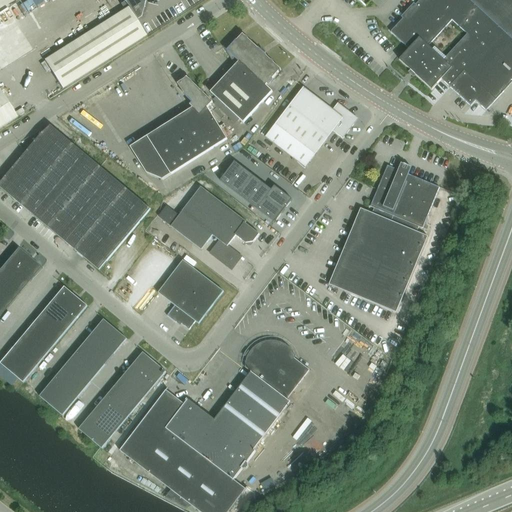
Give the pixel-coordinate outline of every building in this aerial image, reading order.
[(123,0),(128,7),(128,6),(137,20),(141,18),(145,0),(123,0)] [(486,111),(511,82),(511,0),(420,0),(415,6),(414,4),(401,18),(403,20),(391,33),(409,50),(400,61),(432,90),(441,80),(470,107),(475,101),(486,111)] [(62,89),(146,36),(128,8),(44,61),(62,89)] [(239,62),(210,93),(243,124),(273,92),(266,86),(280,71),(281,71),(264,55),(266,53),(264,53),(262,49),(260,50),(243,35),(236,42),(233,40),(233,41),(224,47),(234,63),(235,64),(238,60),(239,62)] [(193,108),(147,137),(131,147),(147,174),(163,180),(171,175),(227,140),(207,108),(213,103),(187,78),(186,78),(187,79),(178,84),(184,95),(193,103),(191,106),(190,105),(190,106),(193,108)] [(303,89),(275,125),(266,138),(305,169),(315,156),(334,133),(343,140),(354,125),(352,115),(338,104),(333,111),(303,89)] [(0,129),(18,118),(0,90),(0,129)] [(0,188),(22,207),(73,145),(51,126),(42,134),(0,184),(0,188)] [(22,207),(49,229),(100,167),(73,145),(22,207)] [(235,163),(221,181),(230,188),(244,170),(235,163)] [(439,188),(387,166),(370,207),(374,209),(372,214),(361,209),(329,286),(396,314),(428,237),(417,233),(419,228),(422,229),(439,188)] [(127,189),(100,167),(49,229),(75,251),(127,189)] [(244,170),(230,188),(240,196),(254,177),(244,170)] [(254,177),(240,196),(249,203),(263,184),(254,177)] [(263,184),(249,203),(253,206),(258,210),(266,198),(272,191),(263,184)] [(272,191),(266,198),(284,212),(292,200),(275,187),(272,191)] [(210,254),(228,268),(235,267),(242,258),(228,247),(236,237),(246,244),(253,243),(260,235),(245,224),(246,223),(201,188),(182,213),(171,227),(200,250),(212,235),(220,242),(210,254)] [(151,209),(127,189),(75,251),(99,271),(151,209)] [(266,198),(258,210),(275,223),(284,212),(266,198)] [(0,316),(41,268),(18,248),(0,269),(0,316)] [(175,306),(167,316),(176,323),(177,321),(189,331),(196,322),(199,325),(224,292),(183,261),(158,294),(175,306)] [(88,307),(65,288),(0,364),(23,383),(88,307)] [(127,340),(104,320),(40,397),(63,417),(127,340)] [(343,336),(350,325),(346,322),(339,333),(343,336)] [(229,511),(246,490),(234,480),(256,452),(254,451),(291,403),(287,400),(310,371),(295,359),(296,357),(293,352),(290,348),(286,345),(281,343),(276,341),(271,341),(266,342),(261,343),(257,346),(253,349),(249,353),(248,352),(245,356),(247,357),(246,363),(245,368),(251,372),(215,420),(188,400),(184,405),(166,391),(120,451),(198,511),(229,511)] [(166,373),(143,353),(79,430),(102,449),(166,373)]
